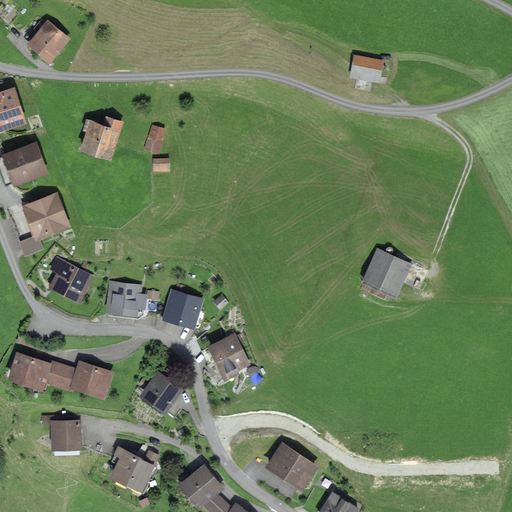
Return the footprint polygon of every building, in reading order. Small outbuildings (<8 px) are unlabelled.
[(28,45),(50,63),(69,39),(47,22),(28,45)] [(385,62),(354,56),(350,78),(381,84),(385,62)] [(0,97),(0,131),(24,124),(14,93),(0,97)] [(93,123),(85,149),(111,158),(121,125),(111,122),(108,128),(93,123)] [(156,128),(149,152),(159,155),(165,131),(156,128)] [(5,162),(14,185),(47,173),(38,150),(5,162)] [(57,196),(26,207),(38,240),(69,229),(57,196)] [(414,266),(377,250),(364,281),(400,297),(414,266)] [(63,265),(52,289),(79,302),(90,277),(63,265)] [(112,285),(109,312),(137,315),(140,288),(112,285)] [(173,294),(166,319),(194,327),(201,302),(173,294)] [(232,335),(209,348),(226,379),(249,367),(232,335)] [(47,380),(59,383),(64,367),(19,354),(12,380),(44,389),(47,380)] [(64,367),(59,383),(105,396),(112,373),(82,364),(80,371),(64,367)] [(157,375),(141,398),(163,414),(179,391),(157,375)] [(78,423),(54,424),(54,447),(79,446),(78,423)] [(284,448),(271,468),(301,487),(314,467),(284,448)] [(126,452),(113,477),(139,490),(152,465),(126,452)] [(181,490),(197,510),(204,504),(210,511),(227,511),(230,510),(216,494),(221,490),(204,470),(181,490)] [(333,497),(323,511),(354,511),(356,511),(333,497)]
